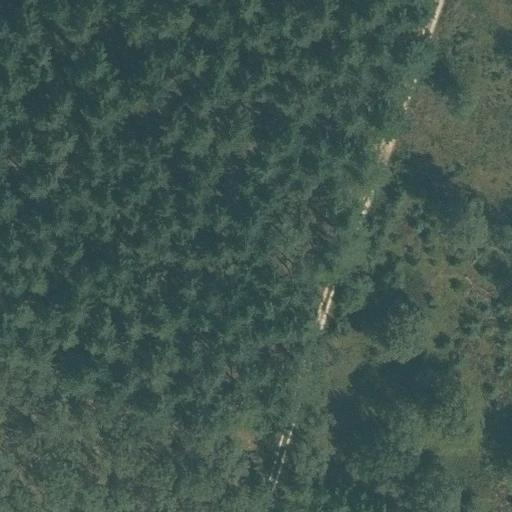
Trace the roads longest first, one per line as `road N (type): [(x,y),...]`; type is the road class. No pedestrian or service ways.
road 1 (track): [(260,511),(434,0)]
road 2 (track): [(274,469),(437,511)]
